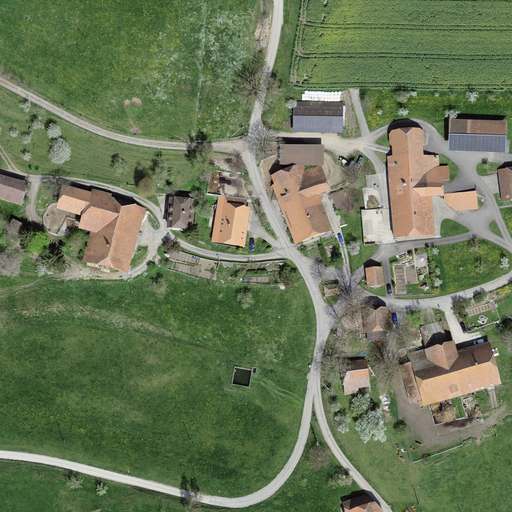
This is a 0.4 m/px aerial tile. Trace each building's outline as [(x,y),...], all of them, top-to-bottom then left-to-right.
[(295,103),(295,126),(342,126),(342,104),(295,103)] [(502,123),(452,121),(451,138),(501,140),(502,123)] [(394,160),(388,160),(389,177),(396,176),(400,235),(428,232),(425,197),(441,195),(440,180),(449,180),(448,167),(438,168),(437,156),(422,157),(420,132),(392,135),(394,160)] [(283,165),(321,166),(321,151),(283,150),(283,165)] [(304,174),(300,166),(275,175),(300,239),(325,230),(312,196),(328,190),(319,168),(304,174)] [(511,170),(500,172),(504,198),(511,196),(511,170)] [(0,181),(0,196),(20,203),(24,188),(0,181)] [(92,232),(85,258),(122,268),(139,207),(66,188),(60,209),(86,216),(82,229),(92,232)] [(333,195),(340,212),(354,207),(347,189),(333,195)] [(478,193),(446,194),(447,212),(479,211),(478,193)] [(190,204),(196,204),(196,196),(174,194),(171,226),(188,228),(190,204)] [(220,195),(213,238),(240,243),(247,200),(220,195)] [(369,272),(371,287),(381,286),(379,271),(369,272)] [(325,288),(326,295),(339,293),(338,285),(325,288)] [(367,332),(368,341),(385,340),(385,330),(390,330),(389,309),(361,311),(362,332),(367,332)] [(496,386),(486,350),(457,359),(453,346),(448,347),(442,321),(419,327),(426,351),(409,355),(412,363),(401,366),(411,401),(419,399),(421,407),(431,404),(429,399),(471,387),(472,393),(496,386)] [(341,367),(344,389),(369,385),(366,363),(341,367)] [(347,511),(376,511),(374,504),(365,497),(344,503),(347,511)]
